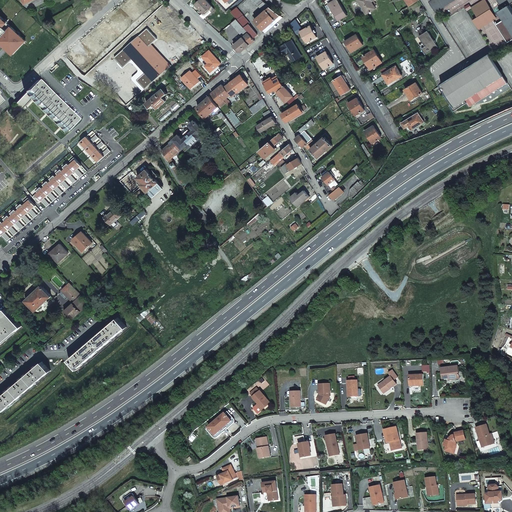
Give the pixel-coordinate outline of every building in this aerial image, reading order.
[(200,0),(196,4),(203,12),(200,15),(203,18),(214,9),(206,0),(200,0)] [(269,6),(267,4),(262,0),(251,0),(259,7),(260,6),(264,11),(266,9),(269,6)] [(338,21),(347,16),(337,0),(336,0),(329,4),(332,10),(338,21)] [(378,6),(374,0),(358,0),(367,13),(378,6)] [(511,0),(432,0),(430,2),(436,11),(454,0),(496,0),(502,9),(498,11),(511,32),(511,10),(508,5),(511,2),(511,0)] [(485,0),(482,0),(471,7),(477,16),(490,8),(491,8),(485,0)] [(243,15),(244,15),(237,7),(231,12),(237,18),(248,33),(253,39),(257,35),(249,24),(250,23),(243,15)] [(282,17),(270,7),(267,10),(276,20),(277,22),(283,17),(282,17)] [(477,16),(472,19),(478,28),(496,17),(494,14),(490,8),(477,16)] [(276,23),(274,21),(276,20),(267,10),(255,20),(265,32),(276,23)] [(28,41),(0,13),(0,43),(14,56),(28,41)] [(248,33),(237,18),(231,23),(243,37),(248,33)] [(307,42),(316,37),(310,26),(301,31),(307,42)] [(425,54),(437,47),(428,31),(419,36),(425,47),(422,48),(425,54)] [(248,33),(243,37),(249,45),(251,44),(255,41),(253,39),(248,33)] [(352,51),(362,46),(356,35),(346,41),(352,51)] [(249,45),(243,37),(241,39),(240,37),(234,42),(235,44),(234,46),(239,52),(242,52),(249,45)] [(301,57),(292,41),(281,47),(286,54),(287,53),(292,62),(301,57)] [(218,66),(221,63),(210,49),(202,56),(208,63),(205,65),(211,72),(216,67),(215,66),(217,65),(218,66)] [(371,68),(382,62),(375,50),(364,56),(371,68)] [(324,69),(333,63),(326,51),(317,57),(324,69)] [(511,88),(489,54),(442,83),(453,102),(452,103),(455,109),(467,102),(469,105),(474,102),(475,103),(489,101),(511,88)] [(389,84),(402,76),(396,66),(382,74),(389,84)] [(238,92),(249,84),(241,74),(231,82),(238,92)] [(350,90),(345,82),(347,81),(343,75),(333,81),(341,95),(350,90)] [(277,92),(284,86),(279,78),(274,81),(273,79),(264,84),(272,97),(277,92)] [(68,112),(45,91),(36,82),(31,86),(25,92),(26,92),(16,102),(13,105),(14,106),(19,111),(32,99),(43,110),(65,130),(76,120),(68,112)] [(238,92),(231,82),(224,87),(230,95),(231,97),(238,92)] [(411,99),(422,93),(416,83),(405,89),(411,99)] [(216,89),(224,99),(226,97),(230,95),(224,87),(223,85),(216,89)] [(293,97),(293,96),(284,86),(277,92),(286,102),(287,101),(290,104),(295,99),(298,96),(299,96),(297,94),(293,97)] [(166,100),(163,97),(167,93),(163,89),(151,99),(146,103),(150,108),(155,104),(158,108),(166,100)] [(219,103),(224,99),(216,89),(212,94),(219,103)] [(207,117),(218,107),(210,96),(197,106),(206,117),(205,118),(208,122),(210,120),(207,117)] [(355,115),(364,110),(357,98),(348,103),(355,115)] [(252,112),(254,114),(267,105),(265,102),(252,112)] [(300,107),(299,104),(282,114),(287,122),(303,112),(303,111),(306,108),(304,104),(300,107)] [(261,132),(277,123),(270,110),(263,114),(267,120),(257,126),(261,132)] [(410,129),(422,122),(417,113),(400,122),(403,127),(407,125),(410,129)] [(305,131),(314,123),(312,119),(305,125),(299,130),(302,134),(296,138),(303,147),(312,139),(305,131)] [(182,138),(179,135),(175,139),(177,140),(171,145),(169,143),(164,149),(165,151),(163,152),(173,168),(175,166),(176,166),(172,158),(183,147),(186,151),(202,136),(206,132),(205,131),(195,120),(190,125),(193,128),(191,130),(190,130),(188,129),(184,133),(184,135),(184,136),(182,138)] [(372,143),(381,138),(374,125),(365,131),(372,143)] [(284,135),(281,132),(270,141),(275,147),(284,138),(282,136),(284,135)] [(311,149),(318,158),(332,145),(325,137),(311,149)] [(307,149),(315,142),(313,139),(305,146),(307,149)] [(276,148),(275,147),(270,141),(259,150),(265,157),(276,148)] [(275,156),(280,161),(293,149),(290,144),(275,156)] [(281,167),(285,174),(302,164),(296,154),(291,158),(290,159),(292,162),(287,164),(286,163),(281,167)] [(179,178),(181,177),(175,166),(173,168),(177,175),(179,178)] [(154,177),(149,172),(147,169),(137,177),(142,183),(140,185),(147,192),(158,183),(154,177)] [(337,183),(329,172),(323,177),(327,182),(332,189),(338,184),(337,183)] [(182,176),(181,177),(179,178),(186,190),(190,188),(182,176)] [(348,198),(351,196),(362,186),(357,181),(349,188),(346,195),(348,198)] [(344,192),(340,187),(330,196),(334,201),(344,192)] [(290,198),(298,207),(310,197),(305,191),(299,196),(296,193),(290,198)] [(121,216),(115,208),(116,207),(115,206),(107,213),(109,214),(104,218),(110,225),(121,216)] [(295,223),(291,227),(294,231),(299,227),(295,223)] [(82,251),(92,243),(84,233),(78,239),(76,237),(72,240),(82,251)] [(58,263),(68,253),(60,244),(49,253),(58,263)] [(82,297),(77,291),(70,283),(69,283),(62,290),(74,302),(64,312),(72,320),(89,303),(86,300),(82,297)] [(26,300),(36,311),(51,296),(42,285),(26,300)] [(0,339),(3,342),(20,327),(4,309),(2,312),(0,312),(0,339)] [(69,359),(77,368),(118,334),(126,326),(118,317),(69,359)] [(51,370),(43,361),(7,391),(0,397),(0,407),(3,411),(24,393),(51,370)] [(458,366),(440,368),(442,379),(449,378),(451,378),(451,379),(460,378),(458,366)] [(379,387),(384,393),(396,384),(394,380),(398,377),(393,371),(388,374),(391,377),(385,381),(386,382),(379,387)] [(423,374),(409,375),(409,384),(415,384),(415,385),(424,385),(423,374)] [(358,380),(347,380),(348,397),(358,396),(357,389),(358,389),(358,380)] [(321,396),(318,401),(326,405),(330,397),(330,393),(331,393),(330,384),(319,385),(320,394),(321,394),(321,396)] [(251,393),(254,397),(260,391),(257,388),(251,393)] [(259,404),(263,410),(271,403),(261,391),(260,391),(254,397),(253,397),(259,404)] [(290,391),(291,408),(301,407),(300,391),(290,391)] [(210,427),(207,429),(214,437),(216,438),(218,437),(235,423),(235,421),(235,419),(229,411),(226,413),(233,421),(216,435),(210,427)] [(226,413),(210,427),(216,435),(233,421),(226,413)] [(486,424),(475,428),(482,447),(486,446),(485,444),(490,443),(489,442),(493,440),(491,433),(489,434),(486,424)] [(392,442),(394,450),(402,448),(397,427),(387,429),(390,442),(392,442)] [(446,446),(444,451),(452,453),(455,442),(456,442),(466,439),(464,431),(454,433),(454,435),(453,435),(449,438),(449,440),(447,440),(446,440),(444,446),(446,446)] [(427,432),(417,433),(418,450),(429,449),(427,432)] [(368,433),(357,435),(359,444),(360,444),(361,449),(371,447),(368,433)] [(332,456),(340,455),(336,434),(326,436),(328,445),(330,445),(332,456)] [(267,437),(258,439),(260,448),(258,448),(259,458),(271,456),(267,437)] [(309,442),(299,444),(302,457),(311,455),(309,442)] [(221,476),(218,478),(221,485),(237,478),(232,465),(226,467),(228,472),(225,473),(221,475),(221,476)] [(436,477),(426,478),(427,487),(428,487),(429,496),(439,494),(438,485),(437,485),(436,477)] [(276,480),(263,482),(264,491),(268,491),(268,492),(270,492),(271,500),(279,499),(276,480)] [(405,480),(394,483),(397,499),(408,497),(405,480)] [(343,484),(333,485),(334,496),(335,496),(335,506),(346,505),(346,498),(344,498),(344,495),(343,484)] [(375,505),(384,503),(381,485),(370,487),(372,497),(373,497),(375,505)] [(499,487),(489,487),(489,493),(486,494),(487,501),(484,501),(485,509),(494,508),(494,501),(500,500),(499,487)] [(502,487),(499,487),(500,500),(494,501),(494,508),(500,508),(500,503),(503,500),(502,487)] [(123,499),(125,502),(131,510),(140,504),(134,496),(132,493),(123,499)] [(316,511),(316,495),(305,494),(305,505),(307,505),(306,511),(316,511)] [(466,494),(466,496),(457,496),(457,506),(467,505),(467,504),(476,504),(475,494),(466,494)] [(241,505),(239,496),(224,498),(224,501),(221,501),(221,505),(219,505),(220,511),(225,511),(231,511),(231,509),(230,507),(233,506),(241,505)]
